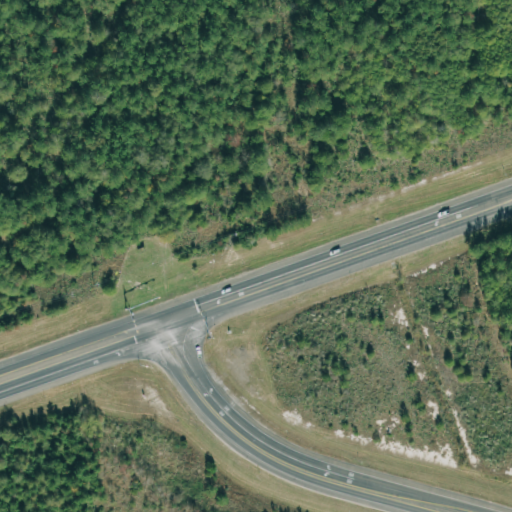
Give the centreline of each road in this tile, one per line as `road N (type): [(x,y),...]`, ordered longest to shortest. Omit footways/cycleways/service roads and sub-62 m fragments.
road 1 (primary): [(511,192),(170,322)]
road 2 (primary): [(358,483),(287,461),(246,434),(192,370)]
